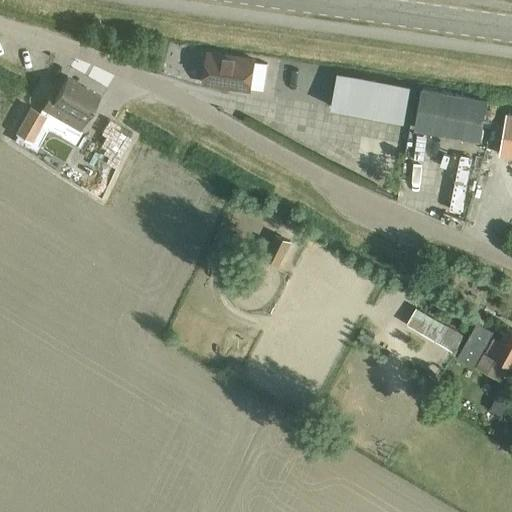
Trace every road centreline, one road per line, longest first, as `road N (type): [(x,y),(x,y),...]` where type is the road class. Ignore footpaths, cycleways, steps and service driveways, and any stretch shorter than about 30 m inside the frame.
road 1 (unclassified): [(511,262),(330,183),(145,81),(0,29)]
road 2 (unclassified): [(511,31),(292,0)]
